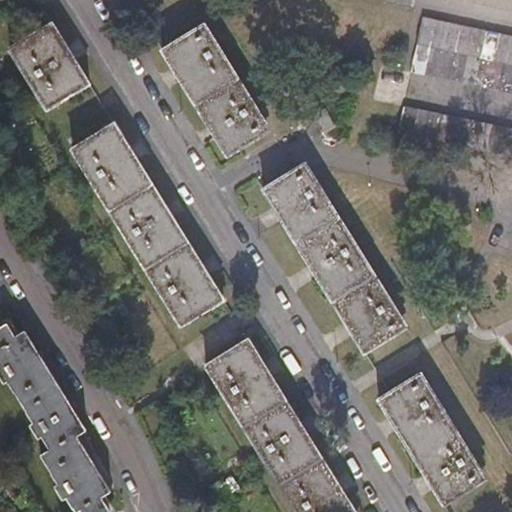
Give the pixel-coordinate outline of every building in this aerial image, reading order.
[(417,45),(511,66),(511,38),(422,19),(417,45)] [(90,87),(53,28),(11,54),(47,111),(90,87)] [(197,40),(208,33),(204,28),(193,34),(197,40)] [(163,54),(196,106),(237,80),(208,33),(197,40),(193,34),(163,54)] [(511,66),(417,45),(411,73),(511,93),(511,66)] [(196,106),(229,159),(259,140),(254,132),(265,125),(237,80),(196,106)] [(511,158),(511,130),(402,108),(397,134),(511,158)] [(323,136),(336,128),(328,116),(315,124),(323,136)] [(254,132),(259,140),(270,133),(265,125),(254,132)] [(151,186),(116,128),(74,153),(109,212),(151,186)] [(299,178),(310,172),(306,166),(295,172),(299,178)] [(296,245),(338,218),(310,172),(299,178),(295,172),(264,193),(296,245)] [(151,186),(109,212),(145,269),(187,244),(151,186)] [(296,245),(333,303),(375,277),(338,218),(296,245)] [(187,244),(145,269),(182,327),(223,302),(187,244)] [(333,303),(365,355),(396,336),(391,328),(402,321),(375,277),(333,303)] [(391,328),(396,336),(407,329),(402,321),(391,328)] [(16,338),(9,324),(0,329),(0,369),(0,370),(0,369),(0,378),(5,386),(10,384),(26,411),(45,398),(38,386),(54,377),(26,333),(16,338)] [(206,368),(243,428),(285,402),(248,343),(206,368)] [(88,432),(54,377),(38,386),(45,398),(26,411),(34,424),(30,426),(40,441),(44,440),(52,454),(63,447),(72,458),(87,450),(79,437),(88,432)] [(413,390),(425,383),(421,377),(410,384),(413,390)] [(380,403),(412,454),(453,429),(425,383),(413,390),(410,384),(380,403)] [(279,486),(321,460),(285,402),(243,428),(279,486)] [(412,454),(445,508),(475,489),(470,481),(481,474),(453,429),(412,454)] [(63,447),(52,454),(42,460),(59,486),(53,488),(63,504),(68,500),(75,511),(79,511),(81,511),(110,511),(102,498),(113,492),(90,456),(87,450),(72,458),(63,447)] [(352,511),(321,460),(279,486),(295,511),(352,511)] [(470,481),(475,489),(486,482),(481,474),(470,481)]
